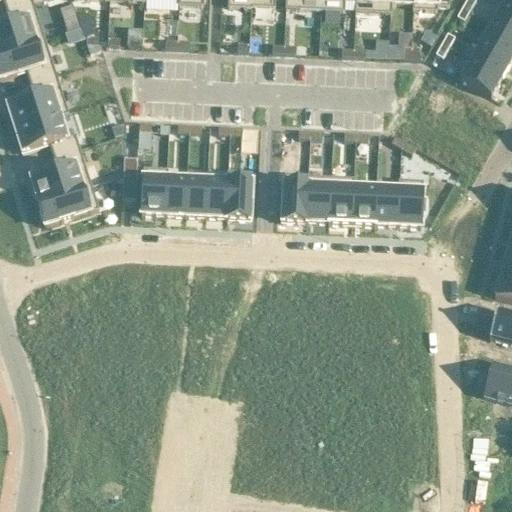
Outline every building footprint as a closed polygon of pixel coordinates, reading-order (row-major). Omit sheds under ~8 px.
[(0,0),(0,4),(3,3),(7,16),(33,8),(56,0),(0,0)] [(144,0),(144,7),(145,7),(146,2),(178,3),(178,9),(179,10),(179,0),(144,0)] [(179,0),(179,10),(203,11),(203,0),(179,0)] [(227,0),(227,12),(251,13),(251,0),(227,0)] [(251,0),(251,13),(252,13),(252,12),(275,13),(275,3),(285,4),(285,13),(286,13),(286,0),(251,0)] [(286,0),(286,13),(321,15),(321,0),(286,0)] [(321,0),(321,15),(344,16),(345,6),(355,7),(354,16),(355,17),(356,0),(321,0)] [(356,0),(355,17),(390,18),(391,0),(356,0)] [(391,0),(390,18),(391,18),(392,9),(412,10),(412,14),(413,14),(413,0),(391,0)] [(413,0),(413,14),(437,16),(437,11),(449,11),(449,0),(413,0)] [(469,0),(463,11),(470,15),(476,4),(469,0)] [(511,0),(507,0),(503,9),(511,13),(511,0)] [(11,29),(0,32),(0,58),(45,44),(33,8),(7,16),(11,29)] [(511,13),(503,9),(492,27),(511,38),(511,13)] [(463,11),(457,21),(464,25),(470,15),(463,11)] [(511,38),(492,27),(481,46),(511,63),(511,38)] [(447,38),(441,48),(448,52),(454,42),(447,38)] [(86,42),(86,50),(87,50),(98,50),(98,42),(86,42)] [(108,43),(107,51),(119,51),(120,43),(108,43)] [(45,44),(0,58),(0,84),(27,76),(31,89),(56,81),(45,44)] [(165,45),(165,53),(177,54),(177,46),(165,45)] [(177,46),(177,54),(189,54),(189,46),(177,46)] [(511,63),(481,46),(471,65),(502,83),(511,64),(511,63)] [(441,48),(435,59),(442,63),(448,52),(441,48)] [(237,49),(237,57),(249,57),(249,49),(237,49)] [(98,50),(87,50),(90,60),(101,56),(99,50),(98,50)] [(272,50),(272,58),(284,59),(284,51),(272,50)] [(284,51),(284,59),(296,59),(296,51),(284,51)] [(403,53),(403,65),(411,65),(411,53),(403,53)] [(411,53),(411,65),(419,65),(419,53),(411,53)] [(342,54),(341,62),(353,62),(354,54),(342,54)] [(354,54),(353,62),(365,63),(366,55),(354,54)] [(471,65),(459,85),(491,102),(502,83),(471,65)] [(35,102),(8,110),(15,133),(14,133),(14,135),(68,117),(56,81),(31,89),(35,102)] [(447,92),(436,111),(476,134),(483,124),(482,123),(486,115),(447,92)] [(440,114),(430,131),(465,152),(469,145),(470,145),(476,134),(436,111),(435,112),(440,114)] [(68,117),(14,135),(15,135),(23,158),(50,149),(54,162),(80,154),(75,139),(66,142),(59,121),(68,118),(68,117)] [(139,129),(138,137),(151,138),(151,129),(139,129)] [(177,130),(177,139),(189,140),(189,131),(177,130)] [(189,131),(189,140),(201,140),(201,131),(189,131)] [(430,131),(417,154),(453,175),(462,161),(460,160),(465,152),(430,131)] [(218,132),(218,141),(230,142),(230,133),(218,132)] [(230,133),(230,142),(241,142),(242,133),(230,133)] [(298,136),(298,144),(310,144),(310,137),(298,136)] [(310,137),(310,144),(322,145),(322,137),(310,137)] [(344,138),(343,146),(355,147),(356,139),(344,138)] [(356,139),(355,147),(367,147),(368,139),(356,139)] [(395,142),(391,148),(401,154),(405,147),(395,142)] [(405,147),(401,154),(411,160),(415,153),(405,147)] [(58,175),(31,183),(38,206),(37,207),(37,208),(91,190),(80,154),(54,162),(58,175)] [(124,168),(124,181),(136,181),(137,165),(128,164),(124,168)] [(143,183),(141,220),(165,221),(167,174),(143,173),(143,183)] [(167,174),(165,221),(166,221),(185,222),(187,185),(167,184),(168,174),(167,174)] [(207,186),(206,223),(225,224),(225,225),(226,225),(228,176),(227,176),(227,187),(207,186)] [(228,176),(226,225),(250,226),(252,177),(228,176)] [(284,179),(282,228),(306,229),(308,180),(284,179)] [(137,181),(136,181),(124,181),(123,180),(122,205),(135,206),(137,181)] [(308,180),(306,229),(307,229),(307,228),(328,229),(328,230),(329,230),(331,182),(309,181),(309,180),(308,180)] [(331,182),(329,230),(351,231),(354,183),(331,182)] [(354,183),(351,231),(374,232),(376,189),(354,188),(355,183),(354,183)] [(187,185),(185,222),(206,223),(207,186),(187,185)] [(376,189),(374,232),(375,232),(375,231),(396,232),(397,232),(399,185),(398,185),(398,195),(377,194),(377,189),(376,189)] [(399,185),(397,232),(421,233),(422,217),(425,217),(426,203),(422,203),(423,186),(399,185)] [(91,190),(37,208),(45,232),(60,227),(60,228),(73,224),(73,223),(99,214),(91,190)] [(511,261),(506,260),(500,281),(511,283),(511,261)] [(511,283),(500,281),(495,303),(511,307),(511,283)] [(101,312),(73,321),(81,345),(133,328),(122,291),(97,299),(101,312)] [(182,321),(180,347),(218,348),(221,296),(196,295),(194,321),(182,321)] [(221,296),(218,348),(256,350),(257,324),(244,324),(246,297),(221,296)] [(267,325),(266,351),(304,352),(306,300),(281,299),(280,325),(267,325)] [(306,300),(304,352),(327,354),(327,360),(341,361),(343,328),(330,328),(331,301),(306,300)] [(352,329),(351,355),(388,356),(388,358),(389,358),(391,303),(390,303),(390,304),(366,303),(365,329),(352,329)] [(391,303),(389,358),(414,359),(416,304),(391,303)] [(511,320),(496,317),(489,343),(511,348),(511,320)] [(133,328),(81,345),(81,346),(82,345),(90,368),(135,354),(128,331),(134,329),(133,328)] [(511,373),(492,369),(484,401),(496,404),(497,404),(505,406),(506,407),(511,408),(511,373)] [(115,378),(112,392),(121,393),(121,394),(138,396),(140,382),(115,378)] [(413,386),(387,387),(388,401),(414,400),(413,386)] [(78,404),(76,412),(122,420),(122,419),(117,418),(121,394),(121,393),(112,392),(79,387),(77,403),(78,404)] [(388,401),(387,388),(375,387),(375,402),(388,401)] [(343,403),(344,392),(334,391),(333,404),(343,403)] [(160,400),(158,412),(166,413),(167,401),(160,400)] [(76,412),(73,433),(119,440),(122,420),(76,412)] [(428,417),(390,419),(392,463),(405,463),(406,474),(431,473),(428,417)] [(371,436),(354,436),(356,476),(379,475),(378,464),(392,463),(390,419),(370,420),(371,436)] [(337,421),(317,422),(319,467),(333,466),(333,477),(356,476),(354,436),(338,437),(337,421)] [(299,439),(282,440),(284,479),(306,478),(306,467),(319,467),(317,422),(298,423),(299,439)] [(264,424),(244,425),(246,470),(261,469),(261,480),(284,479),(282,440),(265,440),(264,424)] [(71,440),(69,453),(115,460),(119,440),(73,433),(72,440),(71,440)] [(154,433),(152,445),(160,446),(162,434),(154,433)] [(152,445),(151,457),(158,458),(160,446),(152,445)] [(68,465),(67,473),(112,480),(115,460),(69,453),(67,465),(68,465)] [(67,473),(64,494),(109,501),(112,480),(67,473)] [(148,473),(146,485),(154,487),(156,475),(148,473)] [(146,485),(144,497),(152,499),(154,487),(146,485)] [(60,509),(59,511),(107,511),(108,507),(63,500),(61,509),(60,509)]
